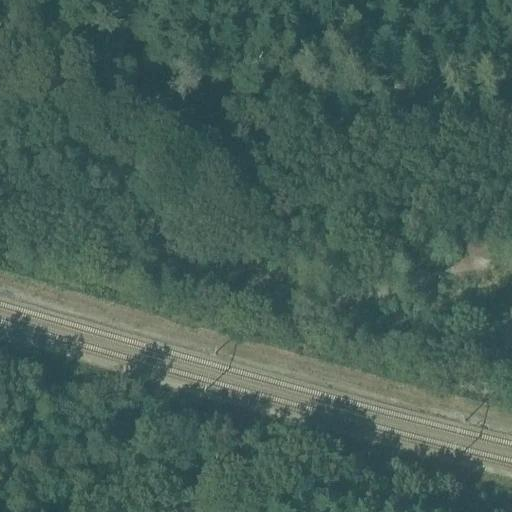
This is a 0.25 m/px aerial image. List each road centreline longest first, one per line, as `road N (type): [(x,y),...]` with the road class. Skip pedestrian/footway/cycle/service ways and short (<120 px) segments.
road 1 (track): [(488,265),(317,294),(234,271),(167,184),(46,77),(0,64)]
road 2 (track): [(238,511),(334,493),(434,511)]
